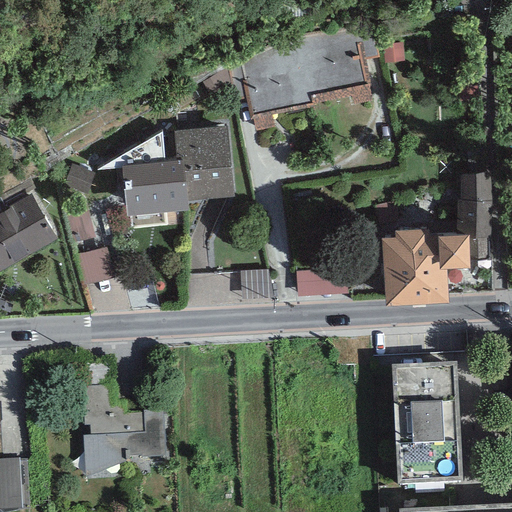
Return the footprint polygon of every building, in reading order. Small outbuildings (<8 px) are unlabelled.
[(358,26),(299,37),(312,104),(352,97),(354,104),(370,101),(368,93),(371,92),(358,26)] [(256,131),(275,127),(272,115),(313,107),(312,104),(299,37),(285,40),(268,47),(250,56),(241,64),(250,120),(253,119),(256,131)] [(174,132),(177,162),(183,161),(187,202),(233,198),(227,127),(174,132)] [(126,217),(188,211),(187,202),(183,161),(177,162),(164,163),(162,132),(97,171),(121,169),(126,217)] [(456,201),(457,236),(468,236),(469,260),(487,260),(487,239),(492,239),(490,174),(460,175),(461,201),(456,201)] [(0,270),(56,240),(32,195),(0,212),(0,270)] [(394,238),(381,239),(385,306),(448,303),(447,270),(470,269),(469,260),(468,236),(457,236),(437,237),(437,233),(429,234),(429,230),(394,231),(394,238)] [(113,250),(81,256),(87,287),(119,281),(113,250)] [(352,291),(351,260),(301,262),(303,293),(352,291)] [(457,361),(391,364),(397,484),(463,480),(457,361)] [(89,435),(83,436),(85,479),(127,461),(127,456),(165,455),(164,408),(143,409),(143,412),(121,413),(122,385),(82,387),(84,425),(89,425),(89,435)] [(19,458),(0,458),(0,511),(7,511),(21,509),(21,506),(28,506),(27,460),(19,460),(19,458)] [(511,511),(511,502),(398,509),(397,511),(511,511)]
